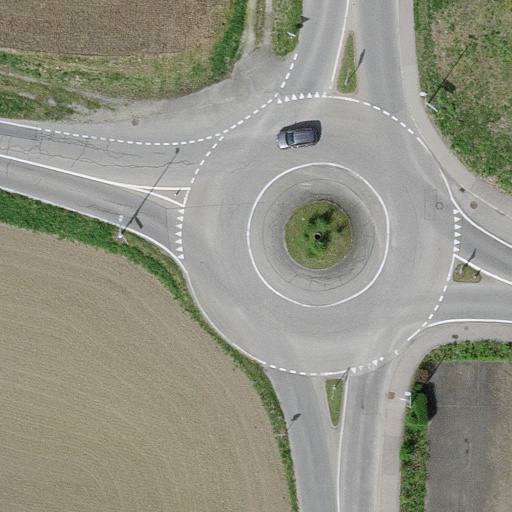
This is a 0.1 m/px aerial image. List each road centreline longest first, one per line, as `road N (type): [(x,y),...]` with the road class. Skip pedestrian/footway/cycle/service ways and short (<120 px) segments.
road 1 (track): [(262,0),(255,70),(218,109),(136,132),(0,95)]
road 2 (secondary): [(0,159),(217,214)]
road 3 (secondary): [(217,214),(222,282),(240,311),(267,333),(334,346)]
road 4 (secondary): [(422,269),(417,200),(371,149),(338,137)]
road 5 (tertiary): [(344,511),(334,346)]
road 6 (secondary): [(338,137),(299,137),(262,152),(234,179),(217,214)]
road 7 (tertiary): [(338,137),(349,0)]
road 8 (secondary): [(334,346),(389,320),(422,269)]
